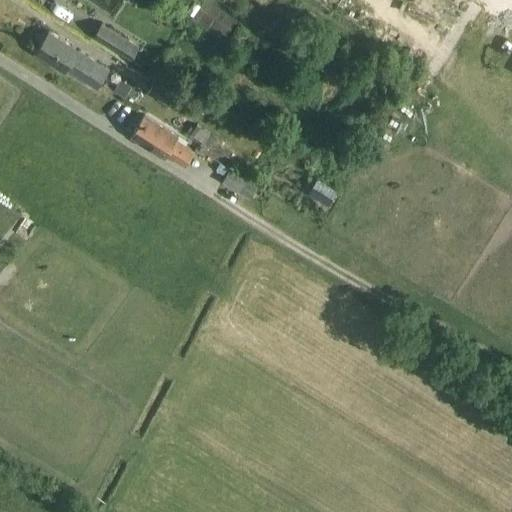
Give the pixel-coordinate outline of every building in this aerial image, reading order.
[(204,1),(189,20),(216,40),(230,21),(204,1)] [(94,36),(121,53),(129,41),(102,24),(94,36)] [(109,70),(49,31),(35,53),(64,72),(67,69),(97,88),(109,70)] [(169,105),(177,94),(155,80),(147,91),(169,105)] [(116,93),(124,98),(131,87),(122,82),(116,93)] [(167,154),(185,166),(194,151),(176,140),(178,136),(144,115),(131,136),(165,157),(167,154)] [(274,168),(261,184),(277,196),(290,180),(274,168)] [(250,197),(257,185),(229,169),(222,181),(250,197)] [(246,169),(243,175),(249,178),(252,172),(246,169)]
